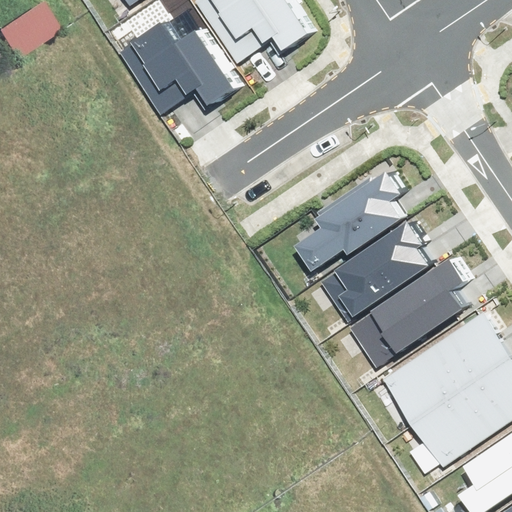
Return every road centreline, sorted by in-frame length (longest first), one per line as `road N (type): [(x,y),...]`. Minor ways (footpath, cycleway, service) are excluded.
road 1 (residential): [(404,45),(219,170)]
road 2 (residential): [(511,204),(404,45)]
